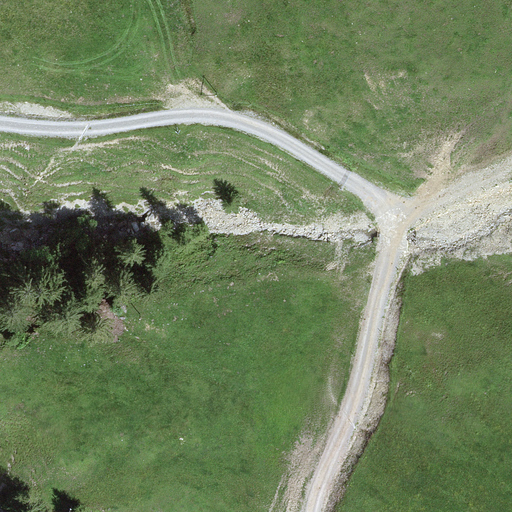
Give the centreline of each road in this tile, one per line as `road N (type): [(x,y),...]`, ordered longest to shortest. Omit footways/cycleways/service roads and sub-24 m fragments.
road 1 (track): [(313,511),(364,357),(390,247),(387,211),(305,152),(224,117),(85,128),(0,123)]
road 2 (track): [(511,167),(390,220)]
